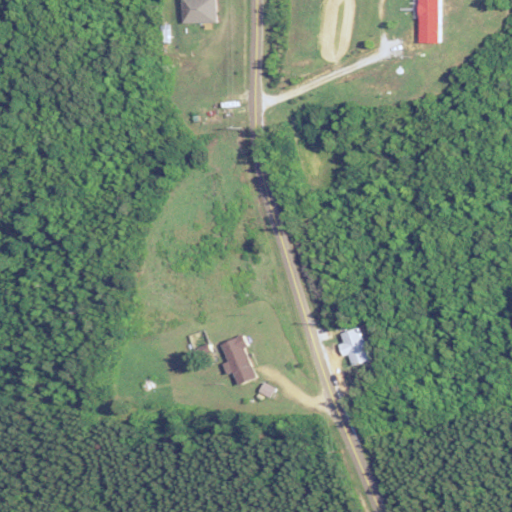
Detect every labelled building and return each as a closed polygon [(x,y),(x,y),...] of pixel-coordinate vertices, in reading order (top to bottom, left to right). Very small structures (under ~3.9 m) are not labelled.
[(415,0),(416,0),(427,31),(449,23),(446,15),(462,9),(459,0),(447,0),(443,2),(441,0),(415,0)] [(344,79),(390,105),(396,93),(362,74),(359,78),(349,72),(344,79)] [(191,122),(218,122),(218,106),(191,106),(191,122)] [(366,359),(358,327),(341,332),(349,364),(366,359)] [(221,342),(238,384),(258,376),(241,334),(221,342)]
